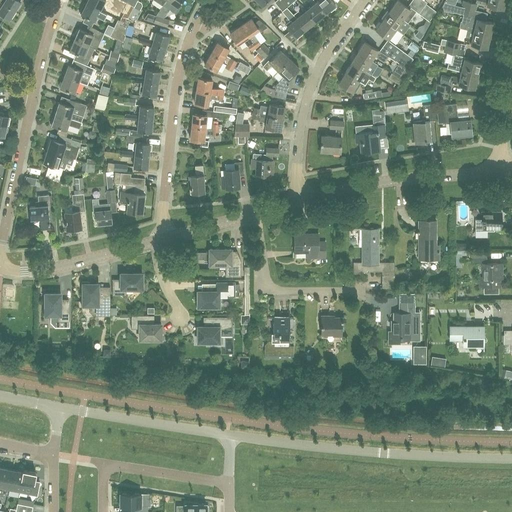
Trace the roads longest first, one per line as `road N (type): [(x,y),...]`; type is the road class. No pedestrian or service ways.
road 1 (residential): [(230,434),(511,458)]
road 2 (residential): [(0,251),(61,0)]
road 3 (residential): [(161,239),(178,70),(209,0)]
road 4 (residential): [(297,201),(307,95),(327,50),(364,0)]
road 5 (residential): [(297,201),(372,183),(499,172)]
road 6 (residential): [(365,291),(271,289),(256,212)]
road 7 (residential): [(61,408),(230,434)]
road 8 (residential): [(0,268),(40,270),(155,241)]
road 9 (residential): [(104,463),(228,483)]
